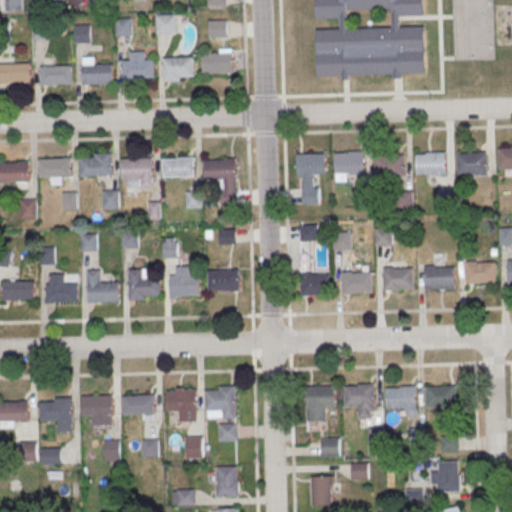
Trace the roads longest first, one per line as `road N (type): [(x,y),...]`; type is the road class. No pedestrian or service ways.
road 1 (residential): [(511,108),(0,123)]
road 2 (residential): [(511,336),(0,350)]
road 3 (residential): [(269,343),(260,0)]
road 4 (residential): [(495,511),(490,337)]
road 5 (residential): [(274,511),(269,343)]
